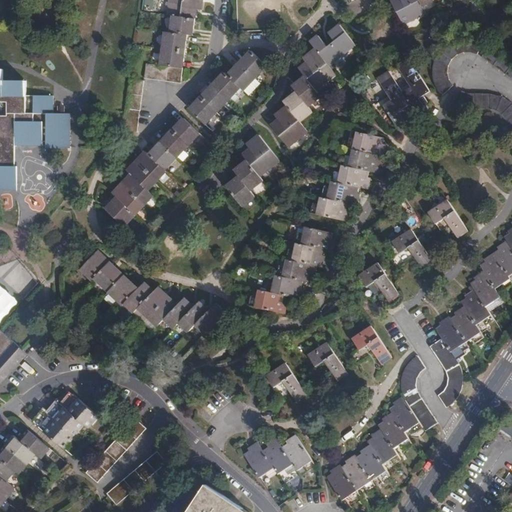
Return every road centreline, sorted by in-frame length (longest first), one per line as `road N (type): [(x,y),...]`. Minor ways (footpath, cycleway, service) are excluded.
road 1 (residential): [(251,424),(249,346),(314,314),(365,205),(400,172),(409,142),(437,124),(474,72)]
road 2 (residential): [(218,43),(201,80),(116,149),(94,179),(89,214),(134,265),(234,301)]
road 3 (residential): [(0,418),(64,377),(107,374),(146,394),(198,444)]
road 4 (residential): [(251,424),(302,425),(331,447),(358,429),(419,344)]
road 5 (unclassified): [(511,196),(450,277),(425,288),(401,314)]
